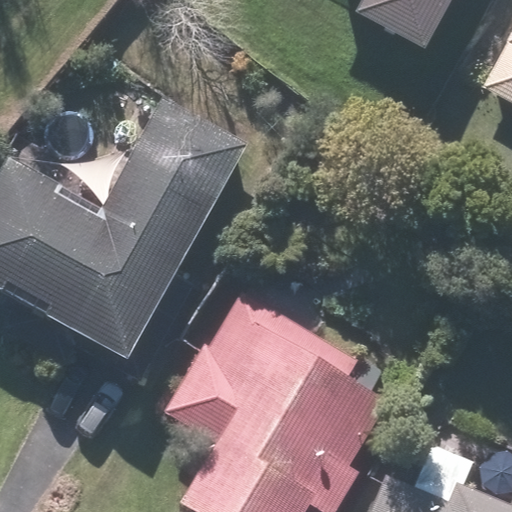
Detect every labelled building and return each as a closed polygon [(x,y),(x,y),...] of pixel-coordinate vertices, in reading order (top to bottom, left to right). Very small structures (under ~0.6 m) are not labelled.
[(363,0),(352,17),(422,57),(452,0),(363,0)] [(511,27),(478,90),(511,108),(511,27)] [(0,332),(63,367),(73,349),(139,385),(193,288),(175,278),(247,149),(162,102),(97,218),(54,195),(58,187),(7,158),(0,170),(0,308),(9,314),(0,330),(0,332)] [(240,294),(208,347),(205,345),(162,416),(215,447),(177,510),(180,511),(336,511),(357,477),(347,471),(387,405),(345,380),(356,363),(240,294)] [(511,511),(511,500),(509,507),(461,487),(470,466),(429,448),(412,489),(382,477),(367,511),(511,511)]
